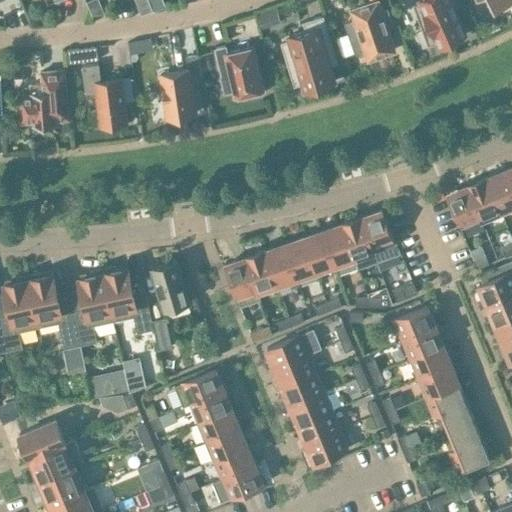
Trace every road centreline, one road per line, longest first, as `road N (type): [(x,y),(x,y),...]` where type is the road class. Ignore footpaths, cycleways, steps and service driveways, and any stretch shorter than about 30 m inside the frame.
road 1 (residential): [(0,245),(178,229),(401,181)]
road 2 (residential): [(253,0),(168,20),(0,38)]
